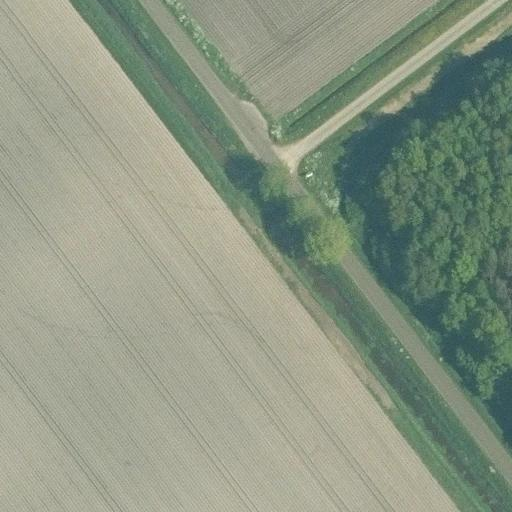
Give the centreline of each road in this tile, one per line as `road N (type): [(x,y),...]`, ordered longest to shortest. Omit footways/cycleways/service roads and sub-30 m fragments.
road 1 (unclassified): [(511,477),(275,169)]
road 2 (unclassified): [(275,169),(501,0)]
road 3 (unclassified): [(275,169),(146,0)]
